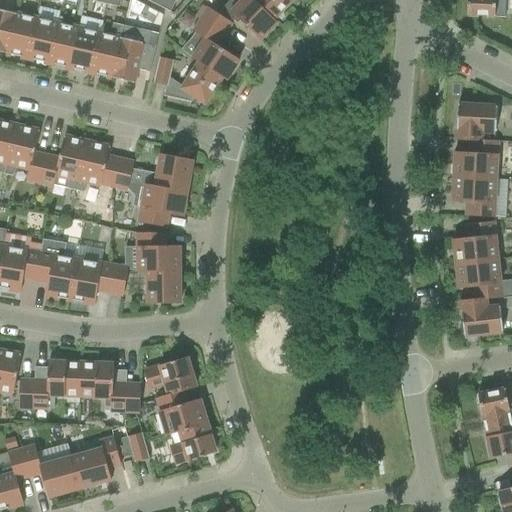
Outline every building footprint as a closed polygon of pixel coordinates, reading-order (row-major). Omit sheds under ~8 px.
[(176,1),(174,0),(160,0),(158,6),(170,12),(176,1)] [(273,21),(253,1),(253,0),(252,0),(243,0),(239,4),(235,0),(230,0),(217,14),(208,9),(201,21),(223,35),(231,23),(229,22),(232,19),(237,24),(240,21),(259,41),(276,23),(273,20),(273,21)] [(252,0),(253,0),(253,1),(273,21),(273,20),(292,0),(252,0)] [(504,18),(505,0),(466,0),(466,16),(504,18)] [(0,53),(6,55),(15,14),(0,10),(0,53)] [(27,59),(36,19),(15,14),(6,55),(27,59)] [(48,64),(57,24),(36,19),(27,59),(48,64)] [(216,46),(223,35),(201,21),(193,33),(194,34),(190,40),(199,48),(192,59),(198,63),(222,78),(221,79),(225,81),(238,61),(216,46)] [(69,69),(78,29),(57,24),(48,64),(69,69)] [(90,74),(99,34),(78,29),(69,69),(90,74)] [(111,79),(120,39),(99,34),(90,74),(111,79)] [(155,47),(120,39),(111,79),(133,84),(136,70),(149,73),(155,47)] [(205,105),(221,79),(222,78),(198,63),(182,88),(169,79),(173,61),(159,58),(153,84),(166,87),(164,97),(189,103),(193,97),(205,105)] [(457,105),(455,141),(470,142),(470,141),(481,142),(481,141),(494,142),(495,133),(496,107),(457,105)] [(7,165),(16,126),(0,122),(0,163),(6,165),(7,165)] [(39,131),(16,126),(7,165),(6,165),(4,175),(12,177),(16,167),(28,170),(26,180),(40,183),(46,157),(33,154),(39,131)] [(75,191),(87,142),(64,137),(58,160),(46,157),(40,183),(54,186),(56,176),(68,179),(67,189),(75,191)] [(494,142),(481,141),(481,142),(470,141),(470,142),(469,154),(455,153),(453,178),(495,180),(497,142),(494,142)] [(110,148),(87,142),(75,191),(83,193),(87,184),(101,187),(101,184),(114,187),(120,161),(107,158),(110,148)] [(160,155),(155,187),(186,192),(192,161),(160,155)] [(133,164),(120,161),(114,187),(127,190),(133,164)] [(493,218),(495,180),(453,178),(452,203),(467,203),(466,217),(493,218)] [(182,218),(186,192),(155,187),(145,185),(139,223),(165,228),(167,215),(182,218)] [(453,240),(456,265),(497,260),(492,222),(466,225),(467,239),(453,240)] [(138,273),(147,273),(147,272),(179,272),(179,247),(164,247),(164,234),(137,234),(138,273)] [(40,254),(35,280),(48,282),(45,297),(70,301),(77,260),(63,258),(66,244),(42,240),(40,254)] [(23,278),(35,280),(40,254),(3,247),(0,264),(0,288),(20,292),(23,278)] [(97,291),(109,293),(114,267),(77,260),(70,301),(94,305),(97,291)] [(501,298),(497,260),(456,265),(458,290),(473,288),(474,300),(474,301),(485,300),(501,298)] [(128,269),(114,267),(109,293),(123,296),(128,269)] [(179,305),(179,272),(147,272),(147,273),(147,305),(179,305)] [(486,309),(485,300),(474,301),(474,300),(460,302),(463,337),(502,333),(499,307),(486,309)] [(20,355),(0,351),(0,392),(13,395),(20,355)] [(168,395),(168,396),(182,392),(195,388),(186,358),(159,366),(159,367),(144,372),(149,389),(165,384),(168,395)] [(79,397),(80,364),(48,362),(47,369),(34,368),(34,382),(33,409),(53,409),(54,396),(79,397)] [(124,412),(125,385),(126,372),(113,371),(113,365),(80,364),(79,397),(104,398),(104,411),(124,412)] [(33,409),(34,382),(19,381),(18,408),(33,409)] [(140,386),(125,385),(124,412),(139,413),(140,386)] [(477,395),(483,427),(511,420),(511,388),(504,390),(477,395)] [(168,395),(156,398),(160,411),(159,411),(166,436),(179,432),(206,424),(199,400),(186,404),(183,392),(182,392),(168,396),(168,395)] [(511,420),(483,427),(490,459),(510,455),(511,460),(511,459),(511,420)] [(183,444),(169,448),(174,465),(188,460),(188,461),(215,453),(206,424),(179,432),(183,444)] [(127,437),(134,463),(149,459),(142,434),(127,437)] [(101,450),(70,458),(79,489),(111,480),(107,468),(120,465),(113,439),(99,443),(101,450)] [(79,489),(70,458),(40,467),(35,447),(21,451),(28,477),(41,473),(47,498),(79,489)] [(16,480),(28,477),(21,451),(8,455),(13,474),(0,477),(0,511),(23,505),(16,480)] [(511,511),(511,487),(498,491),(503,511),(511,511)]
